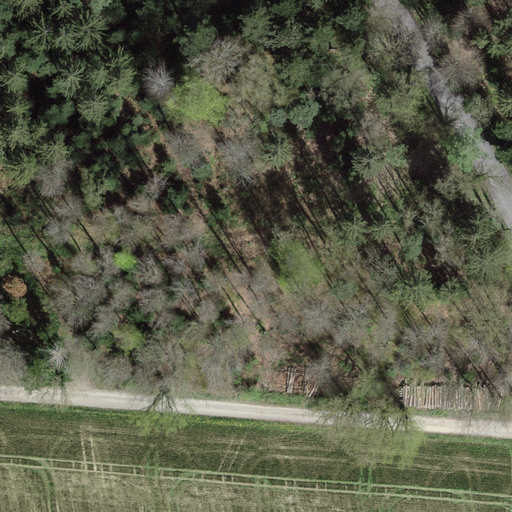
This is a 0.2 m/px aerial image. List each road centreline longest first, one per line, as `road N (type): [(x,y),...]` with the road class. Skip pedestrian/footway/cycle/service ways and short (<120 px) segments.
road 1 (track): [(0,396),(511,430)]
road 2 (unclassified): [(511,210),(386,0)]
